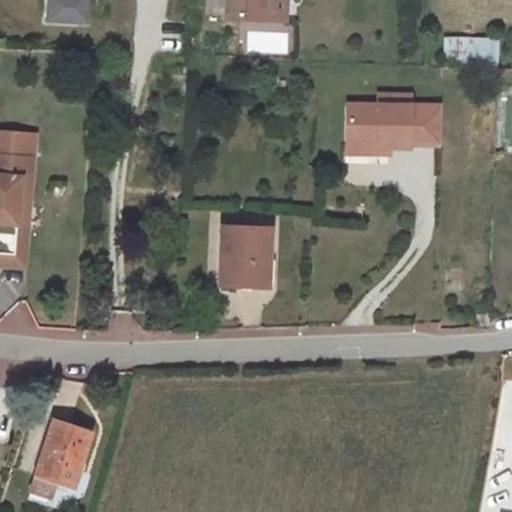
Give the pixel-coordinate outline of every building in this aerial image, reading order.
[(49,0),(48,20),(86,22),(86,0),(49,0)] [(229,0),(229,17),(273,19),(273,0),(229,0)] [(273,0),(273,19),(288,19),(288,0),(273,0)] [(443,38),(443,68),(497,67),(497,37),(443,38)] [(386,103),(355,102),(354,140),(395,141),(395,144),(416,145),(416,141),(447,142),(448,104),(417,104),(417,94),(387,93),(386,103)] [(354,140),(354,150),(395,151),(395,144),(395,141),(354,140)] [(0,264),(21,266),(24,224),(13,223),(17,178),(28,179),(29,158),(0,155),(0,264)] [(13,223),(24,224),(28,179),(17,178),(13,223)] [(268,280),(271,222),(224,220),(222,277),(268,280)] [(52,422),(35,477),(54,483),(71,488),(88,434),(52,422)] [(54,483),(35,477),(28,500),(46,506),(54,483)]
